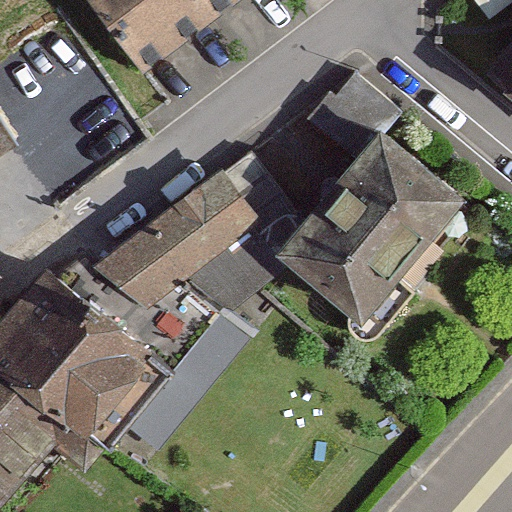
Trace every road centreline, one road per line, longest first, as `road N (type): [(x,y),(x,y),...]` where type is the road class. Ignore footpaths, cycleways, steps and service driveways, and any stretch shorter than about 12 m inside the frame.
road 1 (residential): [(367,0),(72,229),(0,302)]
road 2 (residential): [(368,0),(511,124)]
